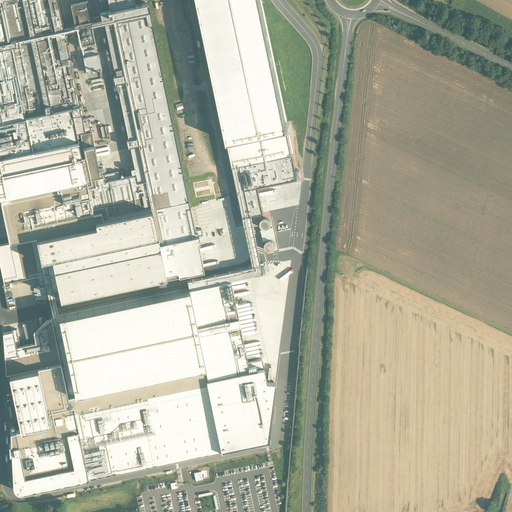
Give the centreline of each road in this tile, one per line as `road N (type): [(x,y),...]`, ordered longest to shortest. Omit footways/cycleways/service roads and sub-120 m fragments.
road 1 (primary): [(305,511),(318,296),(347,38)]
road 2 (secondary): [(401,13),(511,68)]
